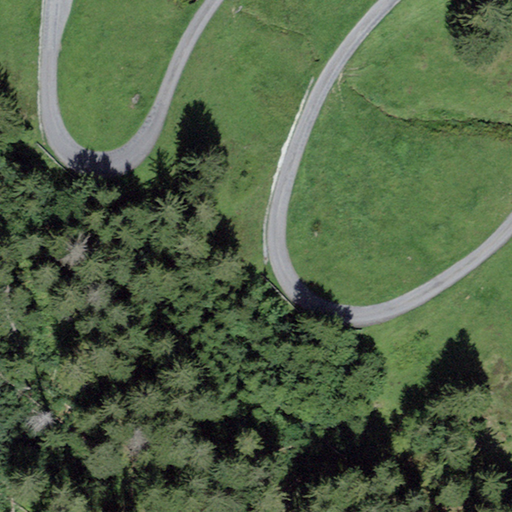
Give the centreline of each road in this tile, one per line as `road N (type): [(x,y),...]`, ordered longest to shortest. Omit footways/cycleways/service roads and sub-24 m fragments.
road 1 (residential): [(388,0),(323,77),(281,191),(275,245),(295,290),(336,313),(394,304),(467,263),(511,219)]
road 2 (residential): [(50,0),(51,121),(69,151),(102,160),(145,136),(213,0)]
